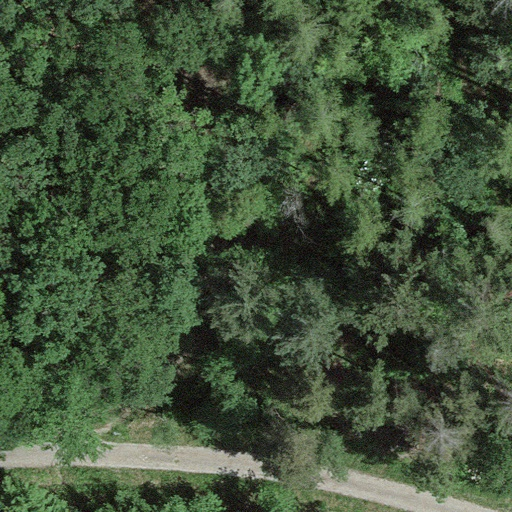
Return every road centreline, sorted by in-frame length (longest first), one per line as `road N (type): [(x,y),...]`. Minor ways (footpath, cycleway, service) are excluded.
road 1 (track): [(185,0),(209,206),(198,347),(175,381),(145,402),(0,454)]
road 2 (track): [(0,458),(223,461),(454,511)]
